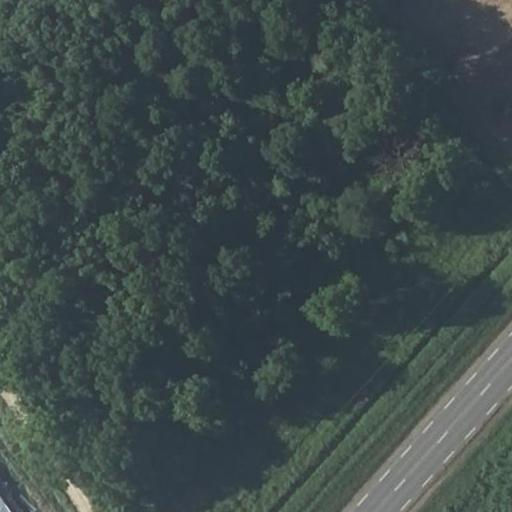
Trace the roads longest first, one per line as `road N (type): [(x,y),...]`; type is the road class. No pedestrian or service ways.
road 1 (secondary): [(381,511),(511,365)]
road 2 (track): [(84,511),(0,391)]
